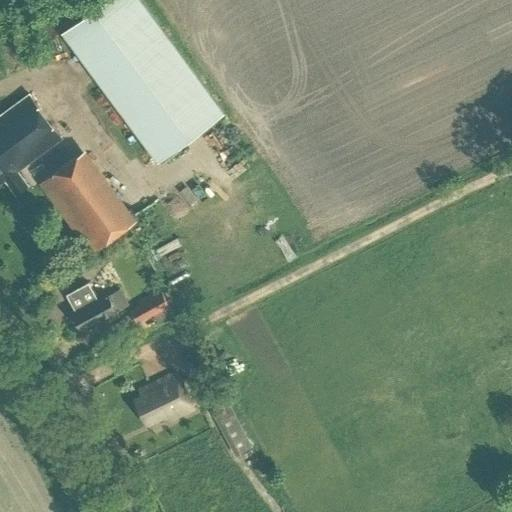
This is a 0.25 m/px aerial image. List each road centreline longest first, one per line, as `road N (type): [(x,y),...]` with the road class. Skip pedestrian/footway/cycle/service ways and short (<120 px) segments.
road 1 (track): [(511,169),(65,389)]
road 2 (tertiary): [(132,511),(88,423),(0,315)]
